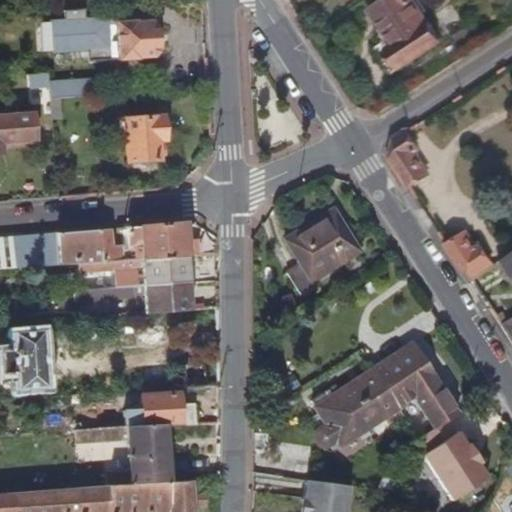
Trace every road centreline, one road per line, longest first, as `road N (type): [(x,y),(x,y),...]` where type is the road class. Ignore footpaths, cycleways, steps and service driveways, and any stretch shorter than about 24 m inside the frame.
road 1 (residential): [(223,196),(230,215),(230,511)]
road 2 (residential): [(349,143),(511,396)]
road 3 (residential): [(223,196),(0,214)]
road 4 (residential): [(218,0),(223,196)]
road 5 (residential): [(511,39),(349,143)]
road 6 (residential): [(259,0),(349,143)]
road 7 (residential): [(349,143),(223,196)]
